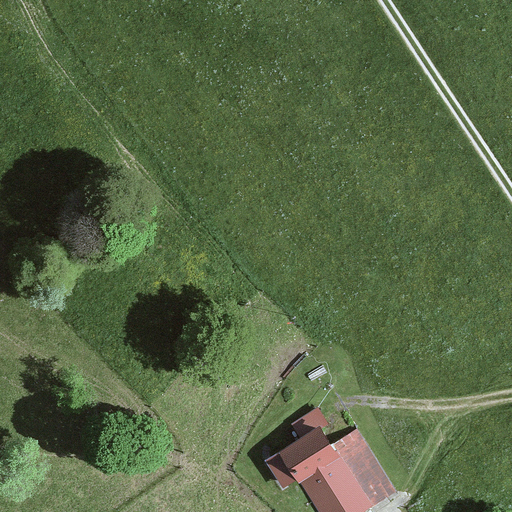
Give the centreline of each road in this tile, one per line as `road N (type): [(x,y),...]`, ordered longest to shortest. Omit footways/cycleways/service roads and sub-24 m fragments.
road 1 (track): [(511,191),(385,0)]
road 2 (track): [(511,395),(339,409)]
